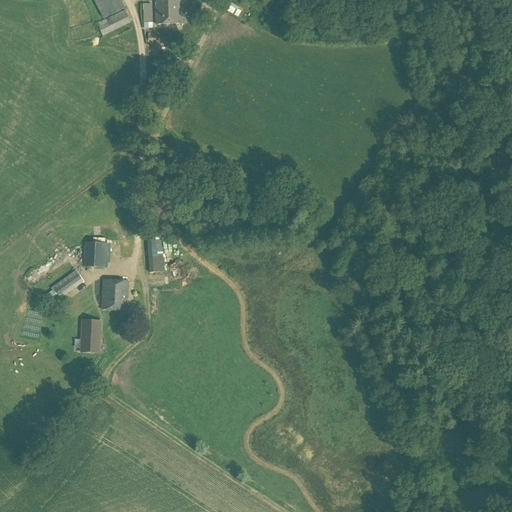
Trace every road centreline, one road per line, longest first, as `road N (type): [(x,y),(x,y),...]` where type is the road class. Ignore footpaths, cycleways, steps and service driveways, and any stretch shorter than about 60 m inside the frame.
road 1 (track): [(286,511),(111,395),(108,369),(147,333),(138,189),(147,121),(128,0)]
road 2 (track): [(147,121),(211,0)]
